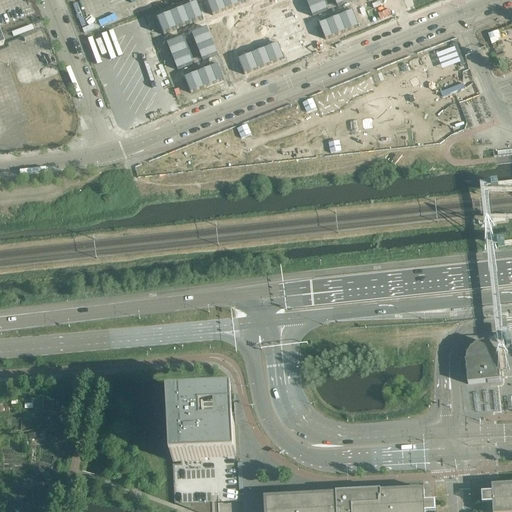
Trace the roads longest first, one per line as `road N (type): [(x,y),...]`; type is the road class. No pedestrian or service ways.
road 1 (unclassified): [(115,151),(176,135),(460,14)]
road 2 (secondary): [(249,324),(264,412),(293,450),(343,461),(455,454)]
road 3 (secondary): [(261,293),(0,319)]
road 4 (secondary): [(454,432),(344,439),(314,431),(287,395),(278,321)]
road 5 (primary): [(511,265),(261,293)]
road 6 (secondary): [(0,348),(249,324)]
road 7 (primary): [(278,321),(511,295)]
road 8 (unclassified): [(115,151),(54,0)]
road 9 (secondary): [(454,432),(450,345),(478,327),(511,323)]
